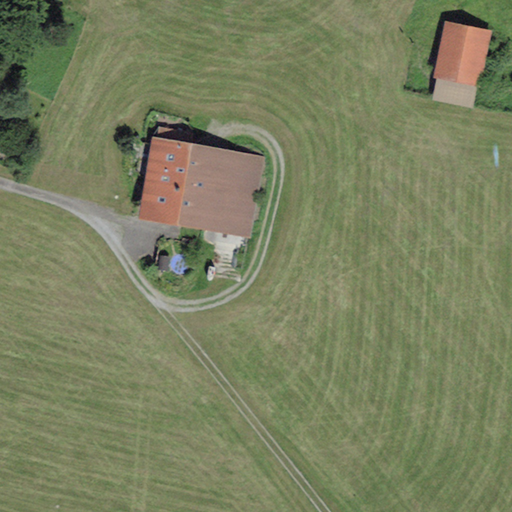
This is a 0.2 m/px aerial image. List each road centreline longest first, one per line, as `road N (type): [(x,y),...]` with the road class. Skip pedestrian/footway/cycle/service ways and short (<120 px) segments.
road 1 (track): [(221,127),(256,129),(279,163),(256,260),(220,301),(162,304)]
road 2 (track): [(322,511),(162,304)]
road 3 (residential): [(162,304),(98,222),(68,201),(0,181)]
